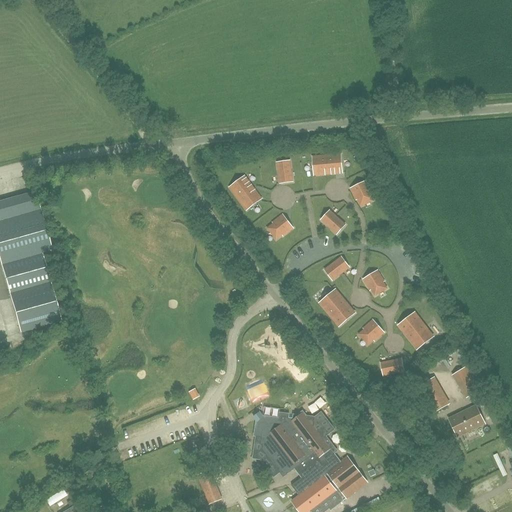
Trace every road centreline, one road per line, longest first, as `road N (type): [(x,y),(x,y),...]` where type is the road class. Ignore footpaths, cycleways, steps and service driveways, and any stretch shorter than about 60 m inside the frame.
road 1 (unclassified): [(452,511),(201,205),(177,143)]
road 2 (unclassified): [(177,143),(511,108)]
road 3 (unclassified): [(0,173),(177,143)]
